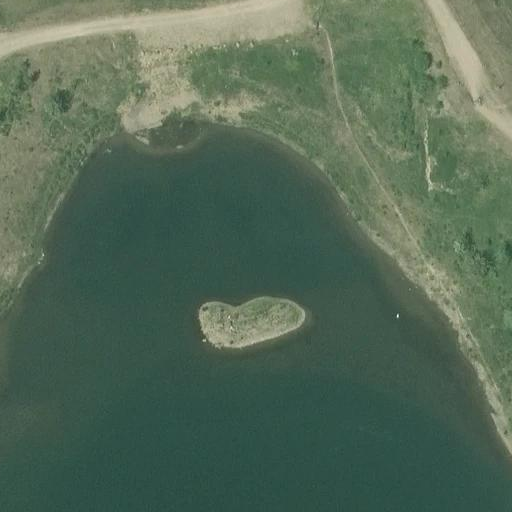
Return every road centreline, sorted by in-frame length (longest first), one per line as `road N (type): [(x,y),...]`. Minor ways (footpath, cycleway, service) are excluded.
road 1 (track): [(286,0),(61,30),(0,50)]
road 2 (track): [(511,136),(483,102),(427,0)]
